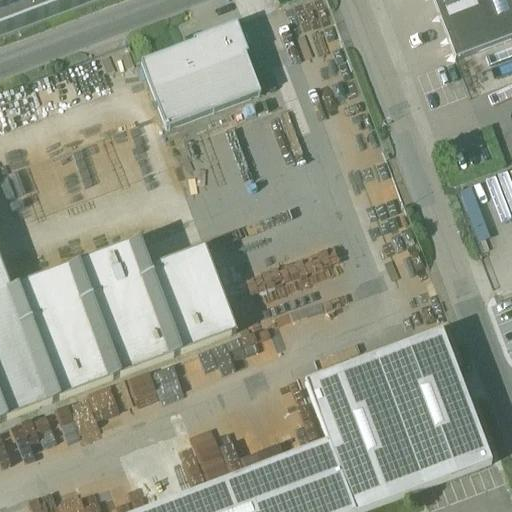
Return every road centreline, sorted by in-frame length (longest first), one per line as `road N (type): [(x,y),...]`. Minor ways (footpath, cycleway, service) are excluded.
road 1 (unclassified): [(507,402),(353,0)]
road 2 (unclassified): [(0,69),(183,0)]
